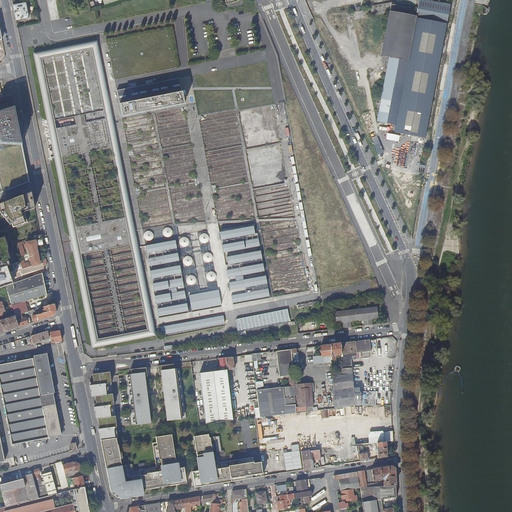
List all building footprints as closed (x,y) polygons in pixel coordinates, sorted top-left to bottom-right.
[(450,5),(423,0),(419,0),(418,9),(391,4),(390,11),(446,24),(450,5)] [(13,5),(15,20),(29,18),(26,3),(13,5)] [(446,24),(390,11),(382,55),(389,56),(384,81),(382,80),(381,82),(380,86),(381,88),(383,88),(377,121),(395,125),(393,137),(405,139),(406,135),(424,139),(446,24)] [(170,30),(107,43),(115,80),(177,67),(170,30)] [(153,335),(94,44),(35,56),(94,346),(153,335)] [(121,117),(183,105),(179,80),(116,92),(121,117)] [(14,107),(0,111),(0,192),(29,182),(14,107)] [(409,210),(423,176),(426,164),(419,162),(424,139),(406,135),(405,139),(393,137),(395,125),(377,121),(372,138),(378,154),(382,159),(385,167),(409,210)] [(251,163),(252,174),(270,172),(270,167),(264,168),(264,162),(251,163)] [(273,181),(284,180),(283,171),(281,171),(281,166),(274,166),(274,172),(272,172),(273,181)] [(13,227),(27,222),(24,211),(35,207),(32,192),(0,203),(0,211),(10,224),(11,224),(13,227)] [(254,226),(220,232),(222,240),(256,234),(254,226)] [(173,228),(164,227),(163,234),(172,235),(173,228)] [(147,240),(155,236),(152,230),(144,233),(147,240)] [(32,266),(40,264),(43,263),(42,259),(39,260),(36,246),(43,244),(41,235),(37,236),(38,241),(35,242),(35,241),(26,243),(26,244),(24,245),(25,248),(27,248),(31,258),(30,258),(30,261),(31,261),(32,266)] [(223,245),(224,253),(260,246),(258,238),(223,245)] [(0,268),(10,265),(9,261),(11,260),(9,254),(9,248),(6,239),(0,240),(0,268)] [(146,246),(147,254),(177,249),(175,241),(146,246)] [(228,258),(229,265),(262,258),(261,251),(228,258)] [(179,262),(178,254),(163,257),(164,263),(164,264),(179,262)] [(148,259),(149,265),(164,263),(163,257),(163,256),(148,259)] [(0,268),(0,288),(3,287),(6,286),(18,282),(12,264),(10,265),(0,268)] [(227,272),(228,278),(265,271),(263,264),(227,272)] [(180,266),(150,271),(152,279),(181,273),(180,266)] [(47,295),(42,273),(18,282),(6,286),(7,289),(12,304),(12,305),(26,301),(47,295)] [(245,288),(267,284),(266,276),(244,280),(245,288)] [(183,285),(182,278),(167,280),(168,281),(169,288),(183,285)] [(245,288),(244,280),(229,283),(230,290),(245,288)] [(168,281),(153,284),(154,292),(169,289),(169,288),(168,281)] [(231,295),(233,303),(270,296),(268,288),(231,295)] [(218,290),(189,295),(192,310),(221,304),(218,290)] [(184,291),(170,294),(171,300),(186,298),(184,291)] [(155,296),(156,304),(171,302),(171,300),(170,294),(155,296)] [(28,312),(26,301),(12,305),(14,311),(15,316),(19,315),(28,312)] [(56,311),(55,304),(43,307),(44,309),(42,310),(43,313),(32,316),(34,322),(54,316),(56,311)] [(157,310),(159,317),(188,312),(187,304),(157,310)] [(372,319),(374,319),(379,318),(377,307),(335,312),(336,323),(341,323),(343,323),(343,324),(344,329),(352,327),(351,323),(351,321),(353,321),(362,320),(364,320),(364,321),(365,326),(373,325),(372,320),(372,319)] [(235,320),(238,331),(290,321),(287,309),(235,320)] [(18,327),(31,323),(30,318),(26,319),(26,317),(21,319),(19,315),(15,316),(18,327)] [(4,331),(18,327),(15,316),(1,320),(4,331)] [(162,329),(164,337),(224,325),(223,317),(162,329)] [(62,340),(61,330),(51,333),(53,342),(56,342),(62,340)] [(50,338),(48,331),(31,336),(33,343),(50,338)] [(352,373),(350,351),(362,350),(362,344),(369,343),(369,341),(369,340),(340,344),(340,355),(342,375),(332,376),(334,408),(355,406),(375,406),(376,392),(362,391),(361,386),(353,386),(352,373)] [(340,355),(340,344),(330,345),(330,355),(331,361),(334,360),(333,357),(334,355),(340,355)] [(330,355),(330,345),(320,346),(321,356),(330,355)] [(289,376),(290,387),(256,390),(259,418),(261,417),(296,413),(293,377),(291,360),(291,350),(276,351),(279,377),(289,376)] [(260,360),(259,355),(263,355),(262,353),(251,354),(252,361),(253,369),(257,368),(256,361),(260,360)] [(331,361),(330,355),(321,356),(319,356),(319,364),(331,363),(331,361)] [(61,435),(46,356),(0,364),(0,381),(12,444),(61,435)] [(233,421),(227,375),(226,370),(225,358),(218,358),(220,371),(199,373),(204,417),(205,424),(233,421)] [(160,366),(157,366),(158,375),(160,375),(167,421),(186,418),(179,368),(173,369),(173,364),(166,365),(165,365),(160,366)] [(125,375),(131,425),(150,423),(144,377),(146,377),(145,367),(140,368),(136,369),(129,369),(130,374),(125,375)] [(103,373),(91,374),(92,382),(93,386),(89,387),(90,389),(91,397),(95,396),(96,404),(96,408),(94,409),(96,419),(98,418),(99,430),(98,430),(100,439),(100,441),(114,439),(112,427),(116,426),(114,415),(108,416),(107,405),(113,404),(112,393),(105,394),(104,383),(110,382),(109,372),(108,372),(103,373)] [(313,407),(311,384),(298,385),(297,377),(293,377),(296,413),(298,413),(306,412),(306,406),(308,406),(308,407),(313,407)] [(258,427),(260,443),(289,440),(288,427),(276,428),(275,425),(258,427)] [(383,442),(386,442),(393,441),(392,432),(382,433),(383,442)] [(121,467),(115,439),(114,439),(100,441),(101,447),(104,458),(110,492),(115,495),(121,499),(143,495),(142,490),(186,483),(184,468),(177,469),(172,435),(156,438),(157,443),(151,444),(155,468),(144,470),(143,464),(137,465),(139,476),(127,478),(126,470),(125,466),(121,467)] [(192,472),(195,487),(215,484),(262,477),(261,462),(254,463),(253,457),(235,460),(231,461),(218,463),(217,456),(224,455),(223,451),(217,452),(214,437),(209,438),(208,435),(194,437),(199,471),(192,472)] [(387,452),(387,449),(386,449),(386,442),(383,442),(377,443),(376,443),(377,459),(387,457),(386,452),(387,452)] [(318,450),(311,451),(311,454),(312,459),(319,458),(318,450)] [(312,459),(311,454),(309,454),(309,451),(301,452),(303,470),(309,469),(309,466),(312,466),(312,461),(309,461),(308,459),(312,459)] [(367,460),(366,453),(358,454),(359,462),(367,460)] [(58,493),(70,490),(67,479),(65,473),(63,465),(62,461),(56,463),(62,486),(56,487),(58,493)] [(65,473),(81,469),(82,469),(80,464),(75,461),(63,465),(65,473)] [(395,486),(394,469),(391,467),(366,470),(368,483),(374,482),(381,480),(381,479),(382,479),(385,481),(384,481),(383,482),(383,483),(383,486),(395,486)] [(39,468),(31,470),(32,473),(23,476),(23,478),(0,484),(0,486),(5,506),(48,496),(46,485),(42,486),(39,477),(38,474),(40,473),(39,468)] [(74,478),(82,476),(81,469),(65,473),(67,479),(74,478)] [(377,487),(377,483),(366,484),(364,471),(357,472),(358,477),(359,488),(366,486),(367,487),(377,487)] [(46,485),(48,496),(58,493),(56,487),(52,472),(43,474),(46,485)] [(356,477),(355,472),(334,476),(334,481),(338,480),(356,477)] [(76,489),(84,487),(82,476),(74,478),(76,489)] [(359,488),(358,477),(356,477),(338,480),(340,492),(341,491),(352,490),(359,488)] [(307,489),(305,480),(295,482),(297,490),(307,489)] [(285,484),(276,486),(277,493),(287,492),(285,484)] [(396,497),(395,486),(383,486),(377,487),(367,487),(359,488),(362,503),(376,501),(396,497)] [(0,511),(89,511),(84,487),(76,489),(70,490),(58,493),(48,496),(5,506),(0,507),(0,511)] [(243,498),(242,490),(231,492),(231,500),(236,499),(236,500),(238,500),(238,499),(243,498)] [(352,490),(341,491),(342,500),(347,499),(348,501),(357,500),(356,496),(353,496),(352,490)] [(255,493),(257,504),(267,503),(265,492),(255,493)] [(212,501),(213,495),(203,496),(201,503),(201,506),(205,507),(206,505),(209,504),(209,502),(211,502),(211,504),(220,504),(220,501),(214,501),(212,501)] [(199,506),(199,497),(189,498),(190,507),(199,506)] [(190,507),(189,498),(172,501),(173,511),(175,511),(176,509),(188,508),(188,510),(190,509),(190,507)] [(287,508),(286,505),(287,504),(287,500),(279,501),(277,502),(278,510),(287,508)] [(377,511),(376,501),(362,503),(362,506),(363,511),(393,511),(394,511),(393,511),(393,508),(382,510),(377,511)] [(160,511),(159,503),(143,505),(144,509),(143,511),(160,511)]
